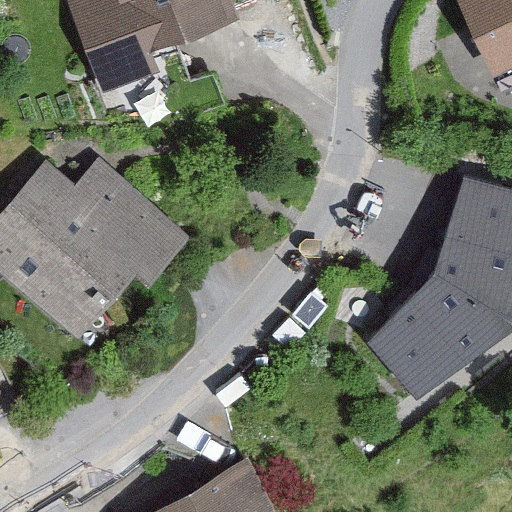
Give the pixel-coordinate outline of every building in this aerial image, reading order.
[(240,0),(96,0),(80,7),(104,68),(245,12),(240,0)] [(511,0),(468,0),(497,61),(511,54),(511,0)] [(177,289),(216,239),(119,165),(100,190),(56,156),(0,228),(0,252),(116,341),(164,278),(177,289)] [(511,186),(464,174),(436,266),(369,337),(418,391),(511,323),(511,186)] [(162,509),(155,511),(273,511),(246,463),(187,495),(180,482),(155,496),(162,509)]
